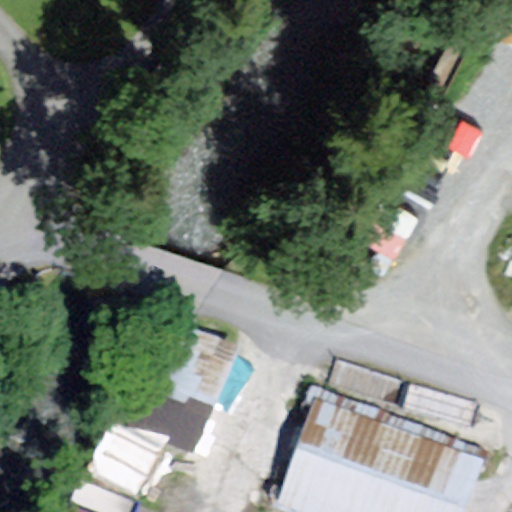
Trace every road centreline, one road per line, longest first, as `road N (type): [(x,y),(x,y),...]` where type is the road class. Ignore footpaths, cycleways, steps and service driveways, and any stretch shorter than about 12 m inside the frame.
road 1 (unclassified): [(0,219),(511,392)]
road 2 (unclassified): [(165,0),(0,219)]
